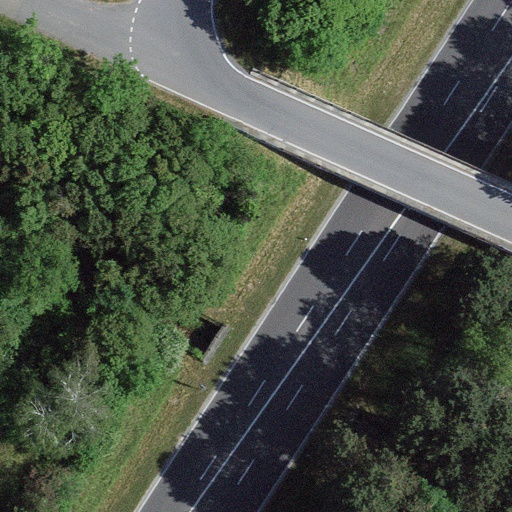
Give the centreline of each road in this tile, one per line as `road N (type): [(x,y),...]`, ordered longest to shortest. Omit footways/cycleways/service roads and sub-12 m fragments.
road 1 (primary): [(511,34),(204,511)]
road 2 (tertiary): [(217,84),(511,218)]
road 3 (unclassified): [(23,0),(217,84)]
